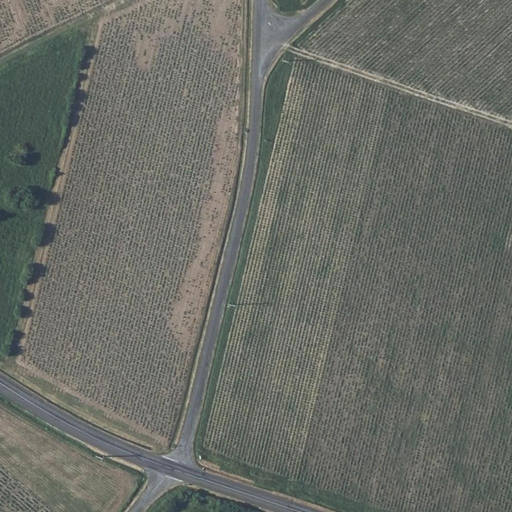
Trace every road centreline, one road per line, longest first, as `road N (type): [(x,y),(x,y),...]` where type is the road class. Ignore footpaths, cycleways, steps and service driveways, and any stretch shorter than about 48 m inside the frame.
road 1 (unclassified): [(174,471),(245,186),(259,0)]
road 2 (track): [(278,34),(297,52),(511,125)]
road 3 (secondary): [(0,384),(86,434),(174,471)]
road 4 (track): [(128,0),(0,65)]
road 5 (secondary): [(174,471),(295,511)]
